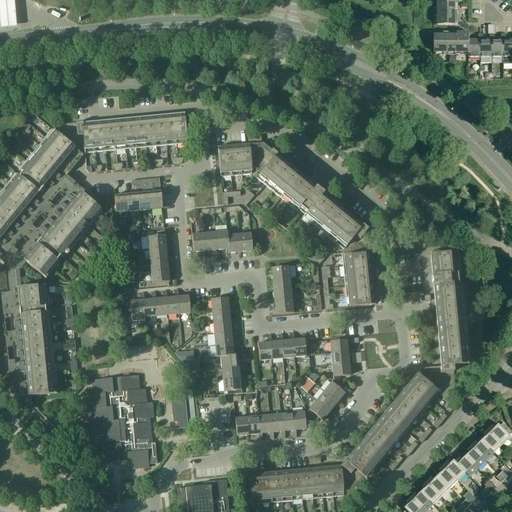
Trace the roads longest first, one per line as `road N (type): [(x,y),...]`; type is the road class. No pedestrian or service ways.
road 1 (residential): [(156,507),(154,485),(174,465),(235,450),(330,444),(381,375),(393,377),(407,362),(402,314),(394,315)]
road 2 (residential): [(394,315),(259,330),(253,277),(194,283),(185,276),(180,205)]
road 3 (residential): [(394,315),(395,228),(382,211),(277,128),(213,129)]
road 4 (tertiary): [(0,41),(153,25),(275,35)]
road 5 (tertiary): [(288,38),(407,89),(511,181)]
road 6 (residential): [(156,507),(107,511),(0,409)]
road 7 (residential): [(366,511),(477,403)]
road 8 (residential): [(213,129),(200,106),(89,117)]
